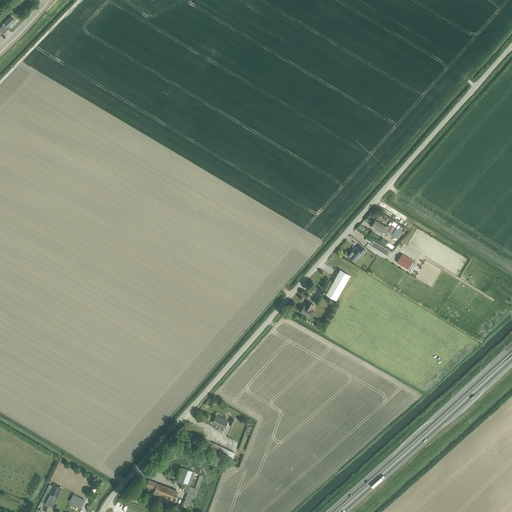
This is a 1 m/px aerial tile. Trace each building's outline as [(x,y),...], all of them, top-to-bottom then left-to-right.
[(11,16),(2,24),(3,25),(7,28),(15,20),(11,16)] [(375,220),(372,225),(385,234),(387,231),(391,233),(398,237),(401,231),(395,227),(397,224),(393,222),(392,225),(391,224),(389,227),(386,225),(386,227),(375,220)] [(363,253),(365,250),(360,246),(357,249),(355,247),(348,256),(354,261),(361,252),(363,253)] [(384,247),(381,252),(387,255),(390,250),(384,247)] [(402,254),(397,262),(410,270),(415,262),(402,254)] [(326,294),(336,300),(350,275),(340,269),(326,294)] [(304,305),(300,312),(308,317),(312,310),(311,309),(314,305),(308,301),(305,306),(304,305)] [(213,421),(212,423),(223,428),(227,421),(216,415),(213,421)] [(233,452),(213,442),(212,443),(205,440),(202,445),(230,459),(233,452)] [(203,476),(200,475),(195,488),(190,486),(195,473),(192,472),(192,471),(183,468),(178,482),(187,485),(184,492),(187,493),(182,507),(191,510),(203,476)] [(172,501),(176,490),(149,480),(147,486),(155,489),(153,493),(172,501)] [(53,508),(62,488),(53,484),(44,503),(53,508)]
